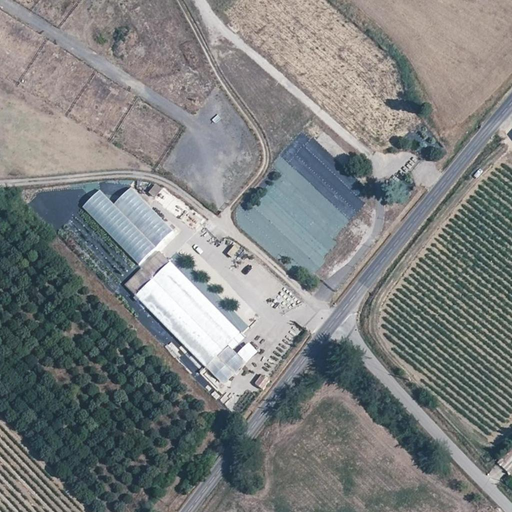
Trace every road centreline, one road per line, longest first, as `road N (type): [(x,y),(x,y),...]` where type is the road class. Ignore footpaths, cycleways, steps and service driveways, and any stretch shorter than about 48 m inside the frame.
road 1 (tertiary): [(511,103),(335,319)]
road 2 (unclassified): [(511,510),(335,319)]
road 3 (tertiary): [(335,319),(189,511)]
road 4 (track): [(0,180),(131,172),(167,182),(221,224)]
road 5 (track): [(221,224),(264,167),(267,150),(202,49)]
road 6 (track): [(452,108),(431,90),(401,38),(354,0)]
